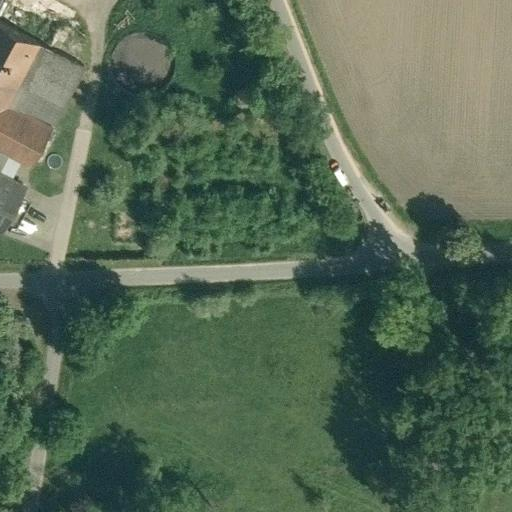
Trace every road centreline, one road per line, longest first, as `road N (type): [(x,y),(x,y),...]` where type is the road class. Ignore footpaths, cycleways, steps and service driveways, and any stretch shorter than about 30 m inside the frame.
road 1 (unclassified): [(61,279),(330,271),(397,261)]
road 2 (unclassified): [(290,0),(397,261)]
road 3 (unknown): [(397,261),(446,511)]
road 4 (unclassified): [(61,279),(27,511)]
